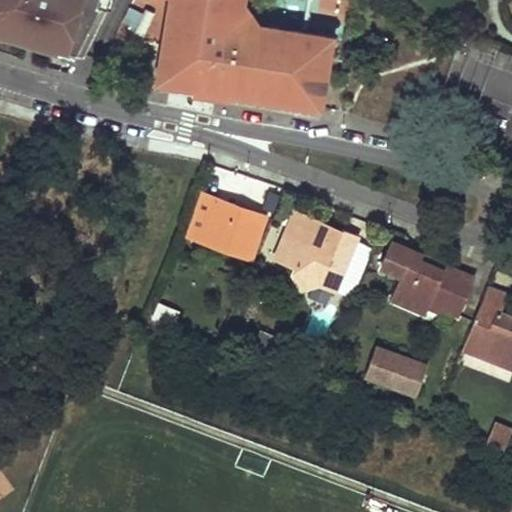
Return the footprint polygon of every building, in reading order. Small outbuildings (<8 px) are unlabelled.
[(0,0),(0,17),(69,55),(99,0),(0,0)] [(242,0),(170,0),(160,65),(169,66),(173,63),(179,71),(175,74),(173,83),(319,107),(331,36),(258,25),(242,2),(242,0)] [(169,66),(160,65),(157,80),(173,83),(175,74),(179,71),(173,63),(169,66)] [(349,72),(340,70),(338,83),(347,85),(349,72)] [(250,258),(265,216),(203,194),(188,235),(250,258)] [(295,209),(274,259),(293,267),(290,273),(318,285),(334,292),(358,235),(342,228),(340,233),(336,231),(325,236),(319,233),(324,221),(295,209)] [(324,221),(319,233),(325,236),(336,231),(340,233),(342,228),(324,221)] [(401,277),(394,296),(425,309),(428,302),(457,315),(473,277),(443,264),(441,269),(418,259),(420,255),(420,254),(392,242),(380,269),(401,277)] [(443,264),(420,255),(418,259),(441,269),(443,264)] [(290,273),(300,290),(318,285),(290,273)] [(488,287),(463,347),(511,366),(511,317),(498,313),(505,294),(488,287)] [(425,309),(394,296),(392,300),(423,313),(425,309)] [(378,347),(367,377),(414,394),(425,364),(378,347)] [(504,449),(511,430),(511,429),(496,423),(488,443),(504,449)]
